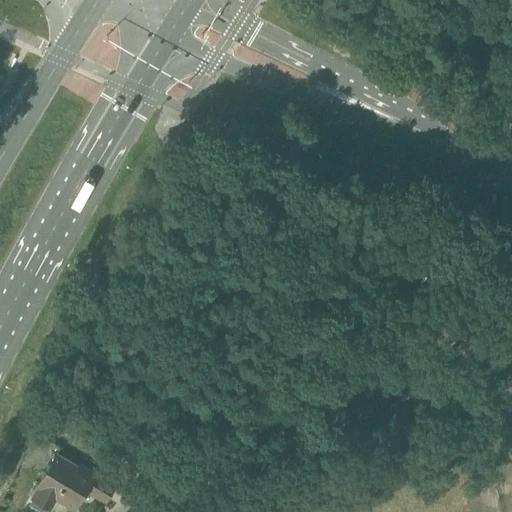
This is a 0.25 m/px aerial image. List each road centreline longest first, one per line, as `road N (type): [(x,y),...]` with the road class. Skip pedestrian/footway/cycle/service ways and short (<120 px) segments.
road 1 (residential): [(127,511),(511,294)]
road 2 (unclassified): [(168,37),(511,177)]
road 3 (unclassified): [(511,175),(190,5)]
road 4 (primary): [(0,330),(168,37)]
road 5 (primary): [(92,2),(0,160)]
